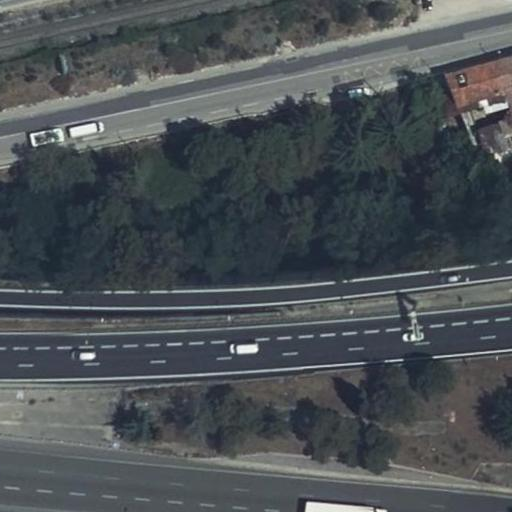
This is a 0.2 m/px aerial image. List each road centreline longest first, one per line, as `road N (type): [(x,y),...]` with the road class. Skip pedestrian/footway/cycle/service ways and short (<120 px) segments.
road 1 (tertiary): [(511,28),(0,138)]
road 2 (motorway): [(511,267),(202,296),(0,295)]
road 3 (motorway): [(511,325),(169,353),(0,354)]
road 4 (motorway): [(199,492),(449,511)]
road 5 (motorway): [(0,466),(199,492)]
road 6 (motorway): [(0,485),(199,492)]
